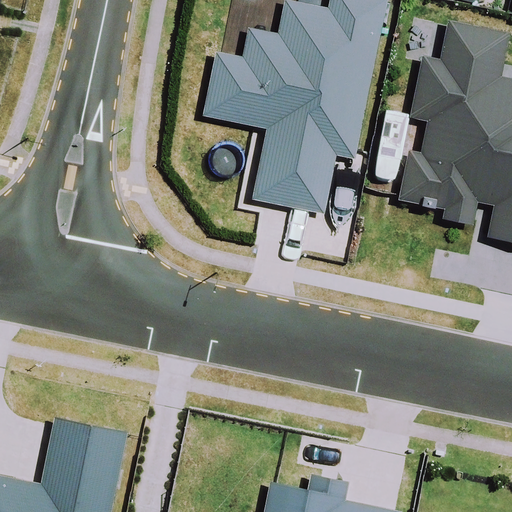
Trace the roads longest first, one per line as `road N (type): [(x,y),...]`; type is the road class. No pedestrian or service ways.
road 1 (residential): [(51,289),(511,378)]
road 2 (residential): [(51,289),(109,0)]
